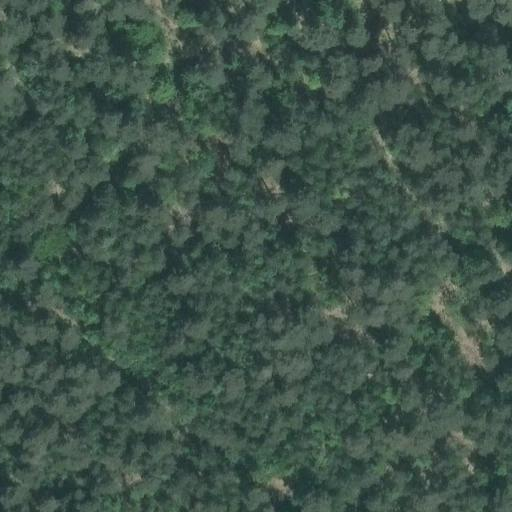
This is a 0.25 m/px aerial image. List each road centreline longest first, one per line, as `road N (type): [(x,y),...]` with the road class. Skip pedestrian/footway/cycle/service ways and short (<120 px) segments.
road 1 (track): [(0,297),(235,0)]
road 2 (track): [(330,511),(363,456),(415,407),(511,351)]
